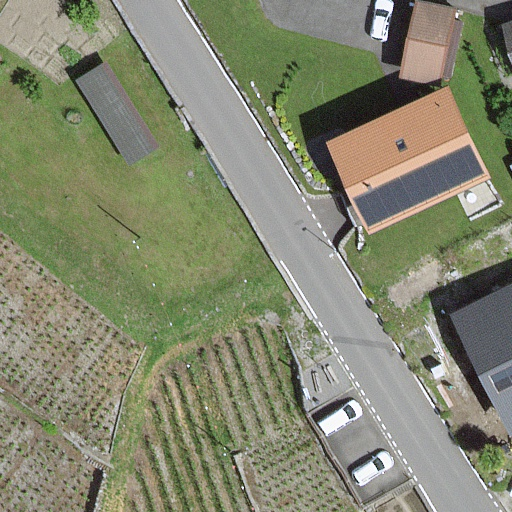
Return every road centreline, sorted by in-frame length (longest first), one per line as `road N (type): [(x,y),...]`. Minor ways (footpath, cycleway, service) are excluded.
road 1 (residential): [(465,511),(148,0)]
road 2 (track): [(145,369),(106,511)]
